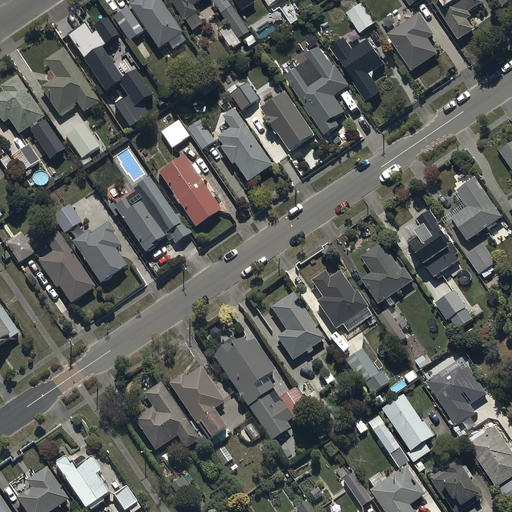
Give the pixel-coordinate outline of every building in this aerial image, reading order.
[(144,0),(142,0),(131,7),(158,51),(168,45),(172,52),(185,44),(181,37),(183,36),(159,0),(148,0),(146,2),(144,0)] [(167,0),(189,34),(202,25),(196,16),(197,15),(192,8),(203,0),(167,0)] [(249,33),(224,0),(216,0),(211,3),(229,28),(222,33),(234,50),(241,45),(238,41),(249,33)] [(232,0),(243,15),(257,6),(252,0),(232,0)] [(425,1),(424,0),(406,0),(412,8),(415,6),(426,21),(434,16),(424,2),(425,1)] [(483,4),(480,0),(436,0),(432,4),(459,43),(476,31),(469,21),(474,18),(470,13),(483,4)] [(511,0),(497,0),(504,9),(511,3),(511,0)] [(360,35),(361,35),(376,25),(363,7),(348,17),(360,35)] [(128,10),(113,20),(129,43),(144,33),(128,10)] [(420,15),(388,37),(413,74),(440,56),(430,41),(435,37),(420,15)] [(84,22),(68,33),(107,90),(119,82),(128,95),(114,104),(130,127),(150,114),(142,102),(154,94),(136,68),(123,77),(102,46),(118,35),(107,18),(93,27),(96,31),(92,33),(84,22)] [(345,40),(331,49),(366,103),(382,93),(371,76),(385,67),(369,41),(353,52),(345,40)] [(281,65),(289,76),(287,78),(326,137),(340,127),(336,121),(347,115),(336,98),(351,88),(336,66),(333,68),(320,49),(307,58),(310,62),(298,70),(290,59),(281,65)] [(54,81),(41,89),(59,117),(77,106),(83,114),(100,104),(65,50),(43,64),(54,81)] [(44,116),(17,78),(0,89),(3,94),(0,95),(0,117),(5,125),(9,122),(18,135),(44,116)] [(249,82),(231,92),(240,108),(258,98),(249,82)] [(262,105),(264,108),(262,110),(270,121),(268,122),(278,136),(279,135),(290,152),(315,136),(287,94),(285,95),(283,92),(262,105)] [(272,168),(233,111),(222,119),(230,131),(216,140),(222,149),(220,150),(232,168),(235,166),(248,185),(272,168)] [(45,119),(30,130),(50,159),(65,149),(45,119)] [(189,139),(178,122),(161,133),(172,150),(189,139)] [(199,122),(187,130),(202,151),(214,143),(199,122)] [(84,127),(66,139),(82,163),(100,151),(84,127)] [(511,170),(511,201),(509,204),(511,208),(511,144),(500,153),(511,170)] [(8,157),(0,162),(11,179),(19,174),(21,175),(39,163),(28,146),(9,158),(8,157)] [(183,158),(158,175),(196,230),(222,213),(198,177),(201,175),(195,166),(191,169),(183,158)] [(135,194),(114,208),(147,255),(157,248),(156,247),(166,240),(169,244),(173,241),(176,245),(192,235),(179,215),(175,218),(148,179),(132,190),(135,194)] [(80,188),(85,196),(96,188),(91,181),(80,188)] [(469,207),(452,219),(469,242),(487,229),(489,233),(498,226),(497,225),(504,220),(476,181),(459,193),(469,207)] [(81,224),(70,207),(53,219),(64,236),(81,224)] [(460,255),(431,213),(419,222),(425,230),(417,235),(419,238),(409,245),(426,269),(427,268),(435,280),(461,263),(457,257),(460,255)] [(88,233),(72,243),(100,286),(128,269),(117,252),(120,249),(113,237),(116,235),(109,225),(91,237),(88,233)] [(54,255),(39,265),(55,290),(58,289),(70,306),(95,290),(58,234),(46,242),(54,255)] [(35,255),(22,236),(6,246),(19,265),(35,255)] [(374,273),(363,281),(380,306),(415,282),(406,269),(402,271),(383,243),(362,257),(374,273)] [(486,245),(468,258),(480,276),(482,275),(486,280),(493,275),(490,270),(499,264),(486,245)] [(325,273),(311,282),(323,300),(317,304),(335,331),(343,326),(348,334),(372,318),(367,310),(368,309),(358,293),(355,295),(340,274),(330,281),(325,273)] [(456,292),(438,305),(449,321),(451,320),(459,331),(474,321),(467,310),(468,310),(456,292)] [(286,332),(276,339),(293,362),(306,354),(307,356),(312,352),(311,350),(324,341),(291,295),(271,310),(286,332)] [(0,350),(7,345),(6,345),(19,336),(0,307),(0,350)] [(387,309),(376,318),(396,346),(408,338),(403,332),(412,326),(404,315),(395,321),(387,309)] [(243,337),(213,358),(270,443),(290,429),(287,425),(291,422),(294,426),(325,404),(318,394),(329,387),(319,372),(295,388),(296,388),(279,400),(266,380),(275,374),(253,342),(248,345),(243,337)] [(364,350),(347,363),(371,393),(387,380),(364,350)] [(429,365),(424,356),(413,363),(419,372),(429,365)] [(488,395),(463,359),(427,384),(457,427),(477,413),(472,406),(488,395)] [(181,377),(168,386),(196,427),(198,426),(209,443),(216,438),(220,444),(228,439),(224,433),(226,431),(214,412),(225,405),(201,369),(184,381),(181,377)] [(152,409),(133,422),(154,453),(177,438),(186,451),(200,442),(162,384),(143,396),(152,409)] [(421,425),(403,397),(382,411),(410,454),(407,455),(413,464),(430,453),(425,444),(433,439),(423,424),(421,425)] [(378,417),(368,424),(389,457),(400,451),(378,417)] [(485,432),(467,443),(511,507),(511,506),(511,451),(496,428),(487,435),(485,432)] [(224,449),(215,455),(224,468),(233,462),(224,449)] [(55,467),(56,468),(85,511),(86,511),(88,511),(92,511),(104,504),(103,502),(109,497),(97,478),(102,474),(92,459),(76,469),(72,463),(70,465),(66,459),(55,467)] [(468,479),(456,461),(442,470),(443,472),(431,480),(433,483),(430,484),(442,503),(445,501),(452,511),(466,511),(472,508),(470,505),(479,499),(466,480),(468,479)] [(423,497),(406,469),(384,483),(379,475),(368,482),(374,491),(370,493),(382,511),(412,511),(409,506),(423,497)] [(31,491),(16,501),(23,511),(53,511),(68,502),(47,470),(26,484),(31,491)] [(353,475),(343,482),(362,509),(372,502),(353,475)] [(114,497),(124,511),(126,511),(128,511),(142,511),(126,488),(114,497)] [(313,511),(307,503),(297,510),(298,511),(313,511)]
